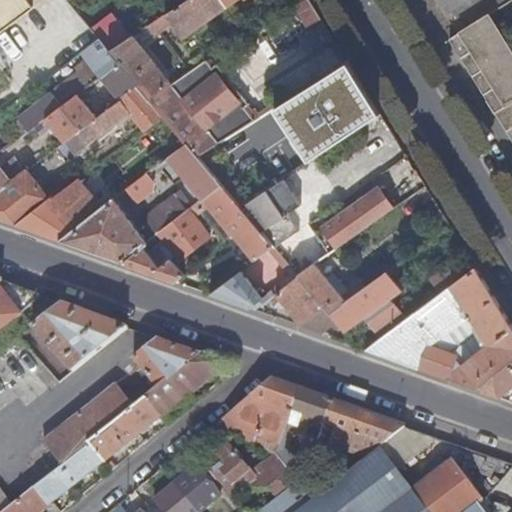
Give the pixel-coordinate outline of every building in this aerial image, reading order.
[(0,0),(0,31),(42,0),(0,0)] [(183,38),(235,0),(186,0),(150,24),(156,35),(173,23),(183,38)] [(478,0),(436,0),(449,19),(478,0)] [(499,110),(504,107),(511,101),(511,54),(487,15),(449,39),(484,94),(487,91),(499,110)] [(94,30),(101,39),(110,50),(126,39),(111,19),(94,30)] [(228,46),(235,40),(232,34),(224,40),(228,46)] [(173,85),(172,84),(134,35),(126,39),(110,50),(122,64),(151,99),(173,85)] [(101,39),(83,52),(89,60),(92,64),(82,72),(45,100),(54,112),(78,95),(102,77),(122,64),(110,50),(101,39)] [(92,64),(89,60),(79,68),(82,72),(92,64)] [(234,120),(246,113),(206,60),(193,69),(234,120)] [(326,122),(339,140),(369,119),(355,97),(365,90),(347,62),(305,89),(325,122),(326,122)] [(130,113),(144,130),(163,115),(150,100),(151,99),(122,64),(102,77),(120,100),(107,109),(107,110),(97,118),(78,95),(54,112),(35,126),(41,134),(53,126),(66,141),(57,148),(67,161),(130,113)] [(188,144),(198,157),(235,134),(254,122),(246,113),(234,120),(193,69),(172,84),(173,85),(151,99),(150,100),(163,115),(188,144)] [(278,154),(325,122),(305,89),(254,122),(235,134),(240,139),(232,144),(263,179),(269,175),(266,171),(272,166),(270,162),(280,156),(278,154)] [(369,119),(379,113),(365,90),(355,97),(369,119)] [(29,130),(35,126),(54,112),(45,100),(20,118),(29,130)] [(221,185),(241,208),(283,178),(339,140),(326,122),(325,122),(278,154),(280,156),(270,162),(272,166),(266,171),(269,175),(263,179),(254,186),(222,151),(232,144),(240,139),(235,134),(198,157),(221,185)] [(204,198),(221,185),(198,157),(188,144),(170,156),(204,198)] [(254,186),(263,179),(232,144),(222,151),(254,186)] [(0,166),(8,176),(23,165),(15,154),(0,165),(0,166)] [(0,218),(16,224),(28,214),(69,184),(63,176),(58,180),(58,185),(45,192),(23,165),(8,176),(0,166),(0,218)] [(147,173),(125,189),(136,202),(153,191),(154,182),(147,173)] [(241,208),(273,246),(275,249),(300,230),(288,213),(301,204),(283,178),(241,208)] [(16,224),(60,240),(98,209),(75,180),(69,184),(28,214),(16,224)] [(235,233),(256,259),(273,246),(241,208),(221,185),(204,198),(198,203),(203,211),(204,212),(212,207),(234,234),(235,233)] [(338,247),(393,207),(379,188),(327,224),(324,226),(338,247)] [(146,216),(158,233),(193,207),(181,191),(146,216)] [(60,240),(124,263),(148,244),(146,242),(113,198),(98,209),(60,240)] [(124,263),(174,281),(184,273),(172,259),(171,258),(159,266),(149,252),(152,250),(152,249),(164,240),(176,255),(179,259),(211,236),(196,216),(203,211),(198,203),(193,207),(158,233),(146,242),(148,244),(124,263)] [(331,252),(338,247),(324,226),(327,224),(321,217),(310,224),(331,252)] [(171,258),(172,259),(176,255),(164,240),(152,249),(152,250),(149,252),(159,266),(171,258)] [(281,290),(298,277),(275,249),(273,246),(256,259),(281,290)] [(387,272),(391,270),(387,264),(382,267),(379,263),(361,276),(368,286),(387,272)] [(324,308),(330,314),(345,303),(314,265),(298,277),(324,308)] [(476,389),(511,358),(511,324),(476,267),(366,349),(476,389)] [(339,325),(344,332),(402,291),(387,272),(368,286),(345,303),(330,314),(339,325)] [(276,294),(300,324),(324,308),(298,277),(281,290),(280,291),(276,294)] [(0,287),(21,315),(37,295),(2,282),(0,283),(0,287)] [(0,330),(21,315),(0,287),(0,330)] [(260,299),(263,303),(271,297),(268,293),(260,299)] [(380,326),(402,309),(394,298),(372,315),(380,326)] [(33,327),(73,372),(127,328),(63,304),(33,327)] [(299,325),(320,333),(331,323),(335,328),(339,325),(330,314),(324,308),(300,324),(299,325)] [(0,351),(31,327),(21,315),(0,330),(0,351)] [(157,386),(198,353),(157,338),(133,357),(157,386)] [(204,384),(230,365),(198,353),(157,386),(144,397),(161,418),(204,384)] [(511,358),(476,389),(499,397),(511,387),(511,358)] [(270,379),(207,431),(208,432),(212,431),(215,431),(254,447),(258,436),(278,445),(298,390),(270,379)] [(61,463),(87,443),(134,405),(116,383),(43,441),(61,463)] [(332,402),(298,390),(278,445),(275,454),(278,458),(288,471),(309,459),(285,448),(292,432),(304,437),(305,434),(318,439),(332,402)] [(103,463),(161,418),(144,397),(134,405),(87,443),(103,463)] [(405,429),(332,402),(318,439),(317,441),(367,459),(379,449),(405,429)] [(413,431),(405,429),(379,449),(383,455),(413,431)] [(396,472),(437,440),(413,431),(383,455),(396,472)] [(258,436),(254,447),(275,454),(278,445),(258,436)] [(55,501),(103,463),(87,443),(61,463),(61,465),(34,487),(48,506),(52,511),(53,511),(61,511),(63,511),(55,501)] [(226,444),(205,461),(233,496),(245,487),(249,491),(269,490),(279,501),(265,511),(298,511),(312,502),(288,471),(278,458),(267,468),(263,464),(251,474),(226,444)] [(467,511),(483,500),(453,460),(410,492),(396,472),(383,455),(379,449),(367,459),(312,502),(298,511),(467,511)] [(275,454),(263,464),(267,468),(278,458),(275,454)] [(110,472),(116,467),(113,462),(106,468),(110,472)] [(197,467),(175,485),(197,511),(200,511),(220,496),(197,467)] [(197,511),(175,485),(155,502),(163,511),(197,511)] [(10,506),(2,511),(40,511),(48,506),(34,487),(10,506)] [(0,511),(2,511),(10,506),(0,492),(0,511)] [(488,500),(486,498),(483,500),(467,511),(483,511),(492,506),(487,500),(488,500)]
